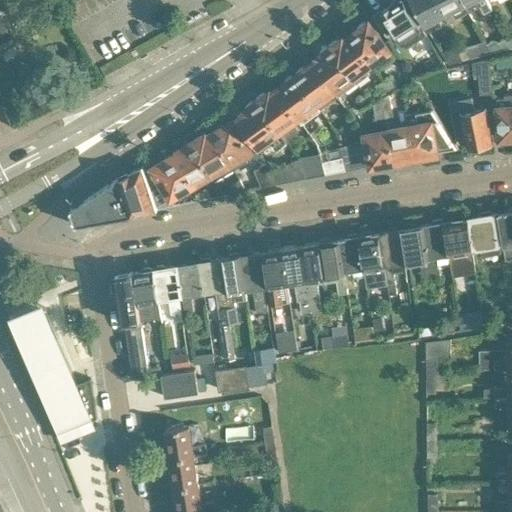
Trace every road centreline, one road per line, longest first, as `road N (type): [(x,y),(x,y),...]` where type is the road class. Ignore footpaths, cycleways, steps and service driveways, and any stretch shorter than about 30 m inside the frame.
road 1 (residential): [(511,177),(113,237),(95,253)]
road 2 (residential): [(132,511),(95,253)]
road 3 (residential): [(316,0),(134,115)]
road 4 (residential): [(0,208),(134,115)]
road 5 (secondary): [(61,511),(0,376)]
road 6 (residential): [(134,115),(0,173)]
